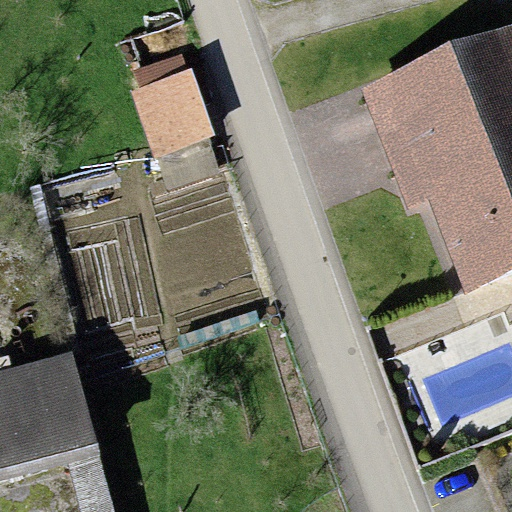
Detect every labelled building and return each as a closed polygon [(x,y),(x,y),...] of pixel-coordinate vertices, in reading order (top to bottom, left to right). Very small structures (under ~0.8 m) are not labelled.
[(370,116),(423,95),(398,35),(288,81),(312,140),(370,116)] [(511,58),(423,95),(370,116),(430,263),(449,255),(476,319),(511,304),(511,58)] [(192,87),(133,103),(153,172),(212,155),(192,87)] [(69,376),(0,392),(0,497),(71,480),(94,475),(69,376)] [(102,511),(94,475),(71,480),(78,511),(102,511)]
